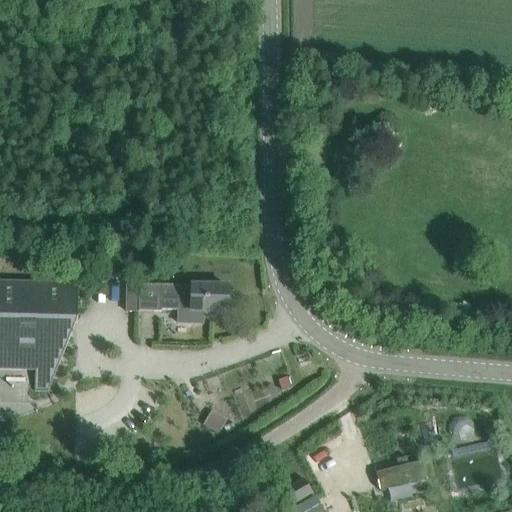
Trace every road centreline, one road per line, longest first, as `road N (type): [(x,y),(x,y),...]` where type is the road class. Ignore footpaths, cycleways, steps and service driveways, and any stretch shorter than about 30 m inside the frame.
road 1 (unclassified): [(0,497),(220,469),(296,423),(360,359)]
road 2 (unclassified): [(360,359),(324,344),(279,282),(263,0)]
road 3 (unclassified): [(511,373),(360,359)]
